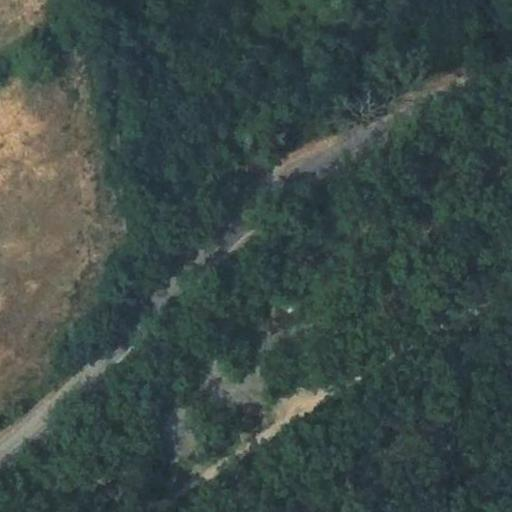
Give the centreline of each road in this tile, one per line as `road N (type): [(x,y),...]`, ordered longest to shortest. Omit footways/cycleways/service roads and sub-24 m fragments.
road 1 (unclassified): [(0,447),(294,166),(385,115),(511,64)]
road 2 (track): [(511,296),(145,511)]
road 3 (track): [(151,307),(121,0)]
